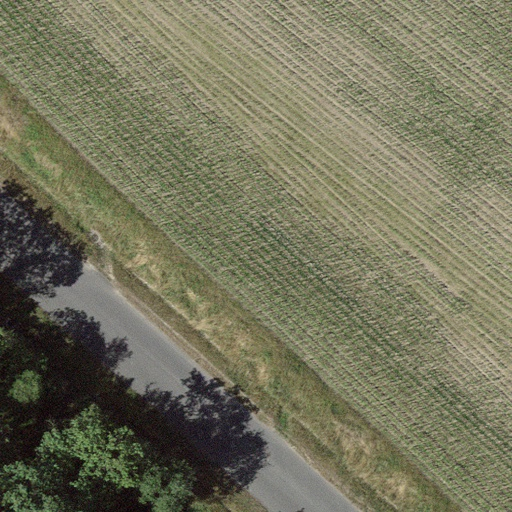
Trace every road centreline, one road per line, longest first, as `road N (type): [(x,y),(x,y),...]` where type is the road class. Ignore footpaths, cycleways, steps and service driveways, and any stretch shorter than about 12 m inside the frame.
road 1 (unclassified): [(317,511),(0,233)]
road 2 (track): [(153,511),(0,422)]
